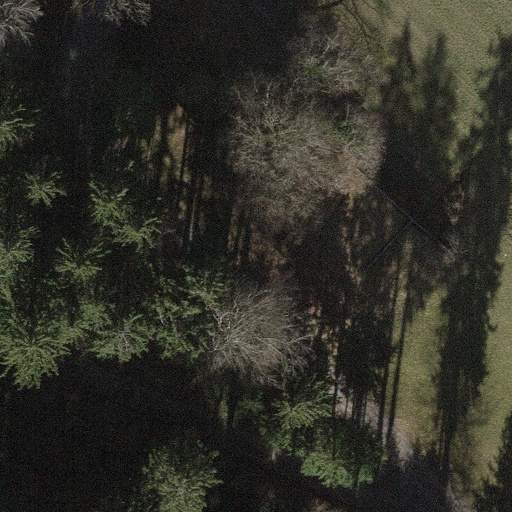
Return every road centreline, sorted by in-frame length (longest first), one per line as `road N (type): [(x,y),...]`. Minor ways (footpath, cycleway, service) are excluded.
road 1 (track): [(346,466),(83,122),(145,0)]
road 2 (track): [(0,346),(346,466)]
